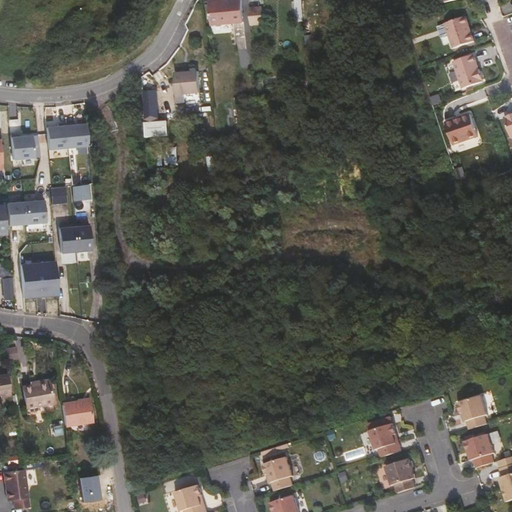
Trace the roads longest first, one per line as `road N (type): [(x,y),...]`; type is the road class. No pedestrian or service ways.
road 1 (residential): [(127,511),(112,401),(93,352),(52,324),(0,319)]
road 2 (residential): [(186,0),(152,60),(84,92),(0,94)]
road 3 (residential): [(432,412),(454,480),(365,511)]
